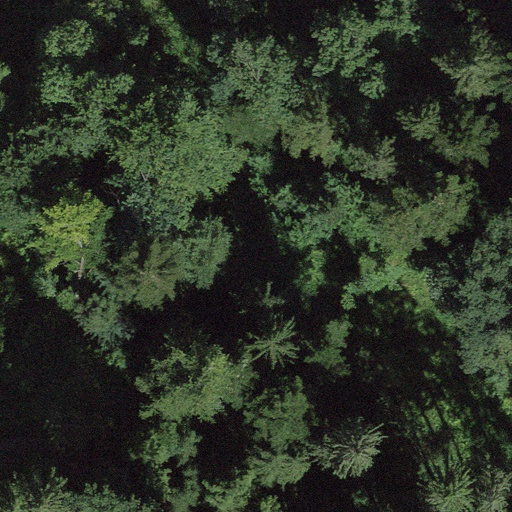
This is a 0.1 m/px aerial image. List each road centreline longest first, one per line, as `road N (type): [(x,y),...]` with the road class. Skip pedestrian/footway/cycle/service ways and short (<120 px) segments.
road 1 (track): [(40,511),(45,435),(0,466)]
road 2 (track): [(45,435),(109,478),(140,511)]
